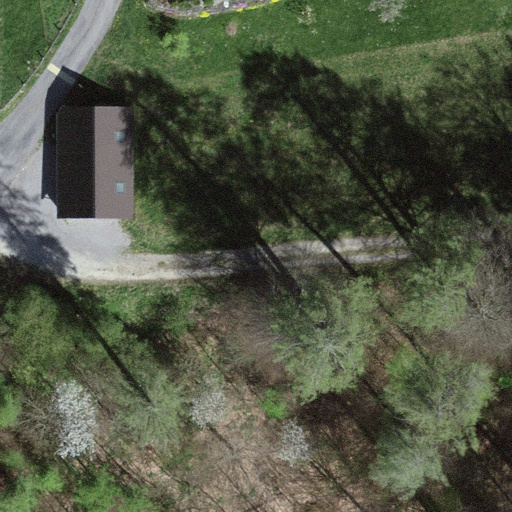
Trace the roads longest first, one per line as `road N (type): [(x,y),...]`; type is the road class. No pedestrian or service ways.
road 1 (track): [(0,241),(140,272),(511,254)]
road 2 (unclassified): [(0,154),(102,0)]
